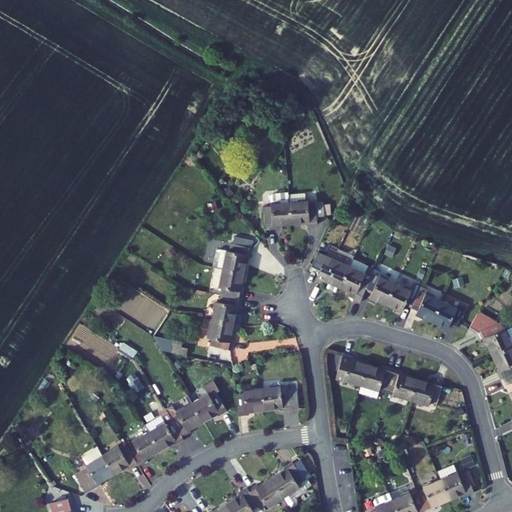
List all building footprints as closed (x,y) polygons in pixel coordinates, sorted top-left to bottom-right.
[(215,175),(227,163),(210,147),(198,160),(215,175)] [(290,202),(291,224),(307,223),(307,226),(318,225),(317,219),(325,219),(323,202),(309,204),(309,200),(306,201),(305,193),(289,195),(290,202)] [(289,195),(270,196),(271,204),(290,202),(289,195)] [(271,207),(264,207),(266,229),(276,228),(276,225),(291,224),(290,202),(271,204),(271,207)] [(212,266),(222,268),(245,273),(248,258),(251,258),(253,248),(231,243),(229,251),(226,250),(218,248),(216,249),(212,266)] [(336,255),(329,251),(319,273),(326,276),(324,279),(340,287),(350,265),(335,258),(336,255)] [(366,272),(350,265),(340,287),(356,294),(354,299),(361,302),(366,290),(376,269),(369,266),(366,272)] [(221,287),(220,294),(242,299),(244,289),(242,289),(245,273),(222,268),(218,287),(221,287)] [(382,272),(376,269),(366,290),(371,293),(370,296),(386,304),(396,282),(380,275),(382,272)] [(412,289),(396,282),(386,304),(402,311),(405,305),(412,308),(422,286),(415,283),(412,289)] [(428,289),(422,286),(412,308),(417,310),(416,313),(432,321),(442,299),(427,292),(428,289)] [(216,300),(212,319),(235,324),(238,309),(240,309),(242,299),(220,294),(219,301),(216,300)] [(458,306),(442,299),(432,321),(449,328),(450,325),(456,328),(466,307),(459,303),(458,306)] [(211,339),(210,346),(232,350),(234,340),(232,340),(235,324),(212,319),(208,338),(211,339)] [(500,322),(479,332),(483,341),(486,340),(493,355),(511,345),(511,329),(510,325),(503,328),(500,322)] [(66,345),(108,367),(120,346),(77,323),(66,345)] [(511,345),(493,355),(499,368),(496,370),(501,379),(511,374),(511,345)] [(172,348),(171,353),(186,356),(187,351),(172,348)] [(353,356),(344,353),(337,375),(344,377),(343,380),(361,385),(368,364),(352,359),(353,356)] [(383,368),(368,364),(361,385),(380,391),(381,387),(387,389),(394,368),(384,365),(383,368)] [(404,371),(394,368),(387,389),(394,391),(393,394),(411,400),(418,378),(403,374),(404,371)] [(511,374),(501,379),(505,389),(508,388),(511,396),(511,374)] [(433,383),(418,378),(411,400),(429,405),(430,402),(437,404),(443,383),(433,380),(433,383)] [(137,379),(131,382),(135,389),(141,385),(137,379)] [(281,385),(262,388),(265,410),(280,407),(280,411),(291,409),(288,387),(281,388),(281,385)] [(296,386),(288,387),(291,409),(299,408),(296,386)] [(236,394),(239,416),(249,414),(249,411),(265,410),(262,388),(243,390),(244,393),(236,394)] [(208,393),(193,402),(204,421),(217,414),(219,416),(228,411),(216,392),(210,396),(208,393)] [(168,412),(183,438),(192,432),(190,429),(204,421),(193,402),(178,411),(174,405),(166,409),(168,412)] [(165,421),(149,431),(161,451),(174,443),(175,445),(184,440),(183,438),(168,412),(161,416),(165,421)] [(134,443),(128,447),(138,464),(140,466),(148,461),(147,459),(161,451),(149,431),(133,441),(134,443)] [(119,445),(103,455),(114,474),(128,466),(129,469),(138,464),(128,447),(127,445),(121,448),(119,445)] [(99,448),(83,458),(87,465),(103,455),(99,448)] [(460,457),(465,467),(475,463),(471,452),(460,457)] [(75,475),(86,494),(102,485),(100,482),(114,474),(103,455),(87,465),(86,465),(88,468),(75,475)] [(285,470),(272,478),(283,497),(300,487),(299,485),(302,483),(305,481),(293,462),(284,468),(285,470)] [(437,471),(440,478),(450,499),(464,493),(465,496),(475,492),(466,471),(459,473),(455,463),(437,471)] [(258,484),(249,490),(259,506),(261,509),(267,505),(268,507),(283,497),(272,478),(259,486),(258,484)] [(424,489),(418,491),(426,511),(427,511),(437,508),(435,505),(450,499),(440,478),(423,486),(424,489)] [(306,489),(302,483),(299,485),(300,487),(283,497),(290,507),(296,503),(296,498),(295,496),(306,489)] [(240,495),(227,503),(232,511),(254,511),(253,510),(259,506),(249,490),(247,487),(239,493),(240,495)] [(399,511),(393,498),(390,491),(375,498),(374,500),(376,506),(375,506),(376,509),(370,511),(369,511),(399,511)] [(410,491),(393,498),(399,511),(426,511),(418,491),(411,494),(410,491)] [(75,511),(72,497),(50,503),(52,511),(75,511)] [(208,511),(232,511),(227,503),(214,511),(212,509),(208,511)]
